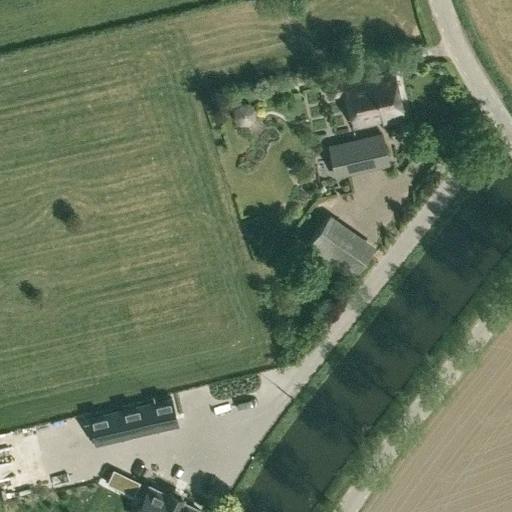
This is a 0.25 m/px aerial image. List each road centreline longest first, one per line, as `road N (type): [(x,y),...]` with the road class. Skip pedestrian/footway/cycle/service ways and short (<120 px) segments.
road 1 (unclassified): [(347,511),(511,291)]
road 2 (unclassified): [(511,135),(440,0)]
